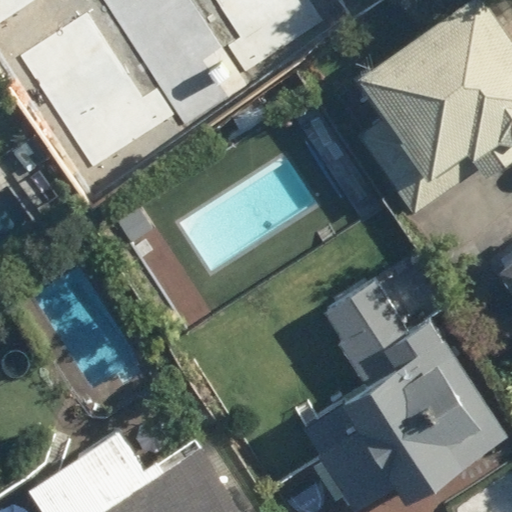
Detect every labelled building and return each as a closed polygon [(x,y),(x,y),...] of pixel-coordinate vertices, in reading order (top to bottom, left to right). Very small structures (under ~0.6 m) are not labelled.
[(0,0),(0,15),(23,0),(0,0)] [(207,0),(247,61),(310,19),(297,0),(207,0)] [(511,0),(467,0),(376,64),(445,164),(511,118),(511,0)] [(34,52),(105,159),(168,118),(97,10),(34,52)] [(380,381),(317,420),(368,504),(405,481),(415,497),(511,437),(511,422),(442,310),(419,324),(383,266),(329,299),(380,381)] [(136,416),(0,502),(0,511),(277,511),(223,427),(166,463),(136,416)]
